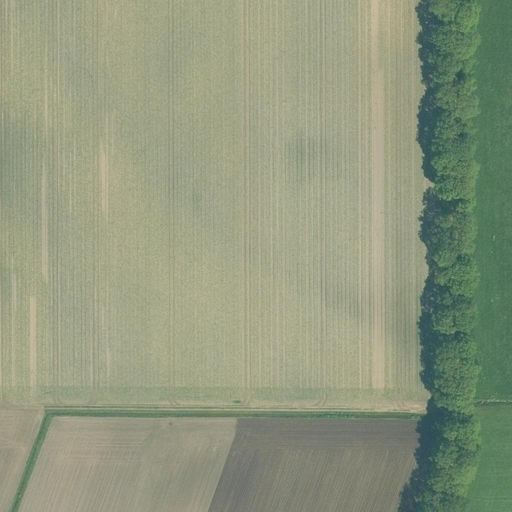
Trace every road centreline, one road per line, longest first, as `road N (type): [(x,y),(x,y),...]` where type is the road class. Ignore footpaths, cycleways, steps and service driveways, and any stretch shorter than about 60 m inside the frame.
road 1 (track): [(433,511),(454,435),(453,0)]
road 2 (track): [(0,402),(454,405)]
